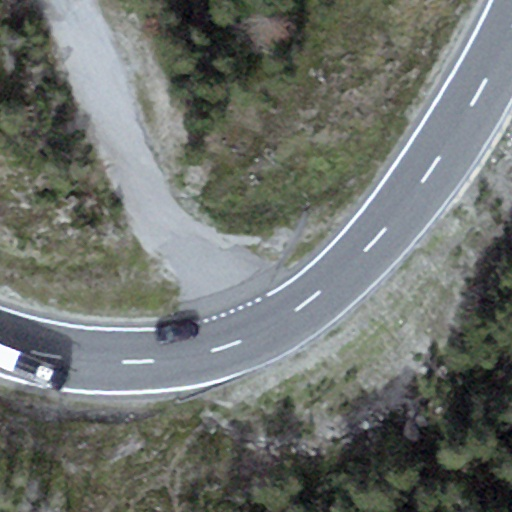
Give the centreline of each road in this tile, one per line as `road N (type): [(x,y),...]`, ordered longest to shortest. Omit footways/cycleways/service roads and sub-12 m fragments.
road 1 (primary): [(0,339),(77,361),(133,363),(226,346),(303,305),(402,207),(473,104),(511,29)]
road 2 (track): [(253,335),(157,205),(61,0)]
